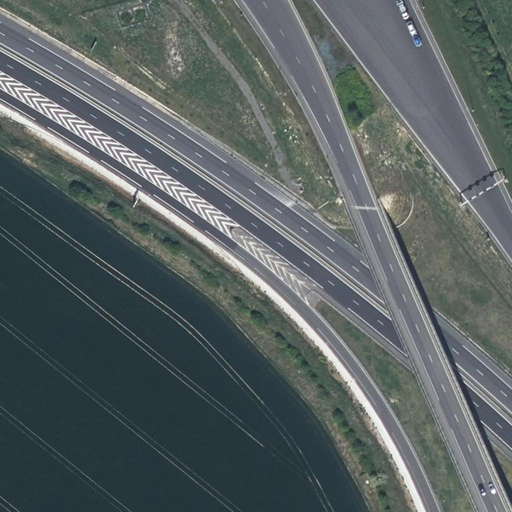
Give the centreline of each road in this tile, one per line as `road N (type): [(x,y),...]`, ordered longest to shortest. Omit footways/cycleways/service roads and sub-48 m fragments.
road 1 (motorway): [(0,58),(248,217),(423,352),(511,434)]
road 2 (motorway): [(511,398),(353,260),(195,148),(0,32)]
road 3 (motorway): [(0,89),(239,249),(320,318),(368,381),(436,511)]
road 4 (motorway): [(264,0),(316,93),(498,511)]
road 5 (motorway): [(511,231),(368,0)]
